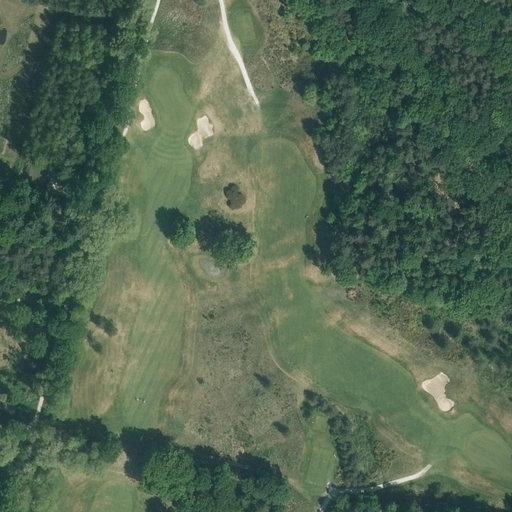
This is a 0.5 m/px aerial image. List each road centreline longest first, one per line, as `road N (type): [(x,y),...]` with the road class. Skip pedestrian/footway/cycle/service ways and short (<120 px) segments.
road 1 (track): [(33,432),(122,58),(145,0)]
road 2 (track): [(33,432),(79,431),(158,446),(331,493)]
road 3 (unclassified): [(321,0),(511,206)]
road 4 (track): [(101,148),(121,139),(158,0)]
road 5 (track): [(429,464),(390,484),(331,493),(320,511)]
